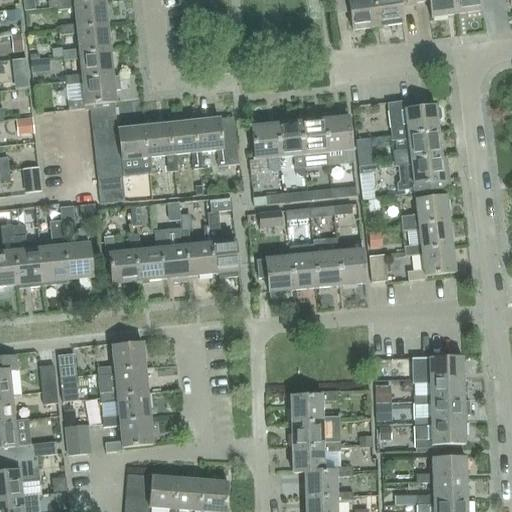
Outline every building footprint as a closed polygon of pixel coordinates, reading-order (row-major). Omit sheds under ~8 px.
[(33,0),(22,0),(24,12),(35,11),(33,0)] [(58,12),(74,9),(74,5),(103,3),(103,0),(56,0),(56,3),(48,4),(49,9),(57,8),(58,12)] [(377,28),(373,0),(332,0),(334,15),(349,13),(352,31),(377,28)] [(415,6),(415,4),(413,5),(412,0),(373,0),(377,28),(402,24),(400,8),(415,6)] [(456,15),(453,0),(412,0),(413,5),(415,4),(429,2),(431,19),(456,15)] [(453,0),(456,15),(481,12),(479,0),(453,0)] [(106,28),(103,3),(74,5),(74,9),(76,25),(59,26),(60,36),(77,34),(76,31),(106,28)] [(20,18),(19,9),(9,11),(10,19),(20,18)] [(109,53),(106,28),(76,31),(77,34),(79,49),(62,51),(63,61),(80,59),(79,56),(109,53)] [(23,53),(21,35),(10,37),(12,54),(23,53)] [(112,78),(109,53),(79,56),(80,59),(81,74),(65,76),(66,86),(82,84),(82,81),(112,78)] [(49,73),(47,59),(30,61),(31,75),(49,73)] [(118,77),(112,78),(82,81),(82,84),(84,100),(67,102),(69,112),(86,110),(86,106),(88,106),(90,122),(115,119),(113,103),(115,102),(113,90),(119,90),(118,77)] [(14,91),(28,90),(26,80),(13,81),(14,91)] [(391,142),(408,140),(408,136),(438,133),(437,122),(440,121),(441,119),(440,111),(438,109),(435,109),(435,107),(427,108),(426,100),(387,105),(391,142)] [(342,165),(352,164),(348,117),(324,120),(327,154),(328,164),(341,163),(342,165)] [(33,135),(32,119),(15,121),(16,137),(33,135)] [(116,131),(115,119),(90,122),(91,134),(116,131)] [(234,119),(198,123),(201,154),(217,152),(218,167),(238,165),(234,119)] [(324,120),(299,122),(303,157),(304,167),(328,164),(327,154),(324,120)] [(303,157),(299,122),(276,124),(280,159),(293,158),(294,170),(304,169),(304,167),(303,157)] [(203,169),(201,154),(198,123),(173,125),(176,156),(192,155),(193,170),(203,169)] [(280,159),(276,124),(252,127),(256,161),(280,159)] [(178,172),(176,156),(173,125),(147,128),(150,159),(167,157),(168,173),(178,172)] [(152,175),(150,159),(147,128),(116,131),(118,143),(119,155),(120,162),(141,160),(143,176),(152,175)] [(118,143),(116,131),(91,134),(93,146),(118,143)] [(399,166),(411,165),(411,161),(441,158),(438,133),(408,136),(408,140),(410,151),(393,153),(395,166),(399,166)] [(371,155),(369,141),(356,142),(358,157),(371,155)] [(119,155),(118,143),(93,146),(94,158),(119,155)] [(120,167),(120,162),(119,155),(94,158),(95,169),(120,167)] [(441,159),(441,158),(411,161),(411,165),(399,166),(401,182),(397,187),(398,192),(409,191),(409,195),(450,190),(446,159),(441,159)] [(0,160),(0,172),(8,171),(7,159),(0,160)] [(121,179),(120,167),(95,169),(97,182),(121,179)] [(37,170),(23,171),(26,194),(40,193),(37,170)] [(0,186),(10,185),(8,171),(0,172),(0,186)] [(307,190),(308,173),(295,173),(294,190),(307,190)] [(123,191),(121,179),(97,182),(98,194),(123,191)] [(338,199),(354,198),(353,189),(337,191),(338,199)] [(124,204),(123,191),(98,194),(99,206),(124,204)] [(314,202),(332,200),(331,191),(313,193),(314,202)] [(290,204),(308,202),(307,193),(289,195),(290,204)] [(283,196),(265,198),(253,199),(254,207),(266,206),(266,207),(284,205),(283,196)] [(401,232),(419,230),(418,226),(449,223),(446,197),(416,201),(417,216),(399,218),(401,232)] [(369,213),(379,211),(378,202),(368,203),(369,213)] [(352,215),(351,206),(334,208),(335,217),(352,215)] [(72,207),(60,208),(62,223),(63,234),(74,233),(72,207)] [(328,217),(327,208),(310,210),(311,219),(328,217)] [(304,220),(303,211),(285,212),(286,221),(304,220)] [(282,227),(281,213),(258,215),(260,230),(282,227)] [(50,242),(38,243),(39,250),(43,284),(43,288),(68,285),(67,281),(64,248),(63,234),(62,223),(48,224),(50,242)] [(452,248),(449,223),(418,226),(419,230),(421,246),(404,248),(405,257),(422,255),(422,252),(452,248)] [(14,253),(18,286),(19,290),(43,288),(43,284),(39,250),(38,243),(37,229),(24,230),(24,227),(12,228),(14,253)] [(204,228),(206,245),(209,245),(213,275),(222,274),(223,279),(239,277),(235,242),(220,244),(219,227),(204,228)] [(0,254),(0,288),(18,286),(14,253),(12,228),(0,230),(2,254),(0,254)] [(213,275),(209,245),(206,245),(190,247),(188,230),(178,231),(180,248),(184,248),(188,278),(213,275)] [(159,250),(162,281),(173,280),(174,284),(186,283),(186,278),(188,278),(184,248),(180,248),(178,231),(154,234),(155,251),(159,250)] [(381,249),(380,233),(368,234),(369,250),(381,249)] [(162,281),(159,250),(155,251),(139,252),(138,235),(129,237),(130,253),(133,253),(137,284),(162,281)] [(137,284),(133,253),(130,253),(115,255),(113,238),(103,240),(105,256),(108,256),(112,286),(137,284)] [(341,288),(338,254),(336,239),(325,240),(326,255),(314,256),(317,291),(341,288)] [(350,252),(338,254),(341,288),(365,286),(361,242),(349,244),(350,252)] [(89,245),(64,248),(67,281),(92,279),(89,245)] [(455,273),(452,248),(422,252),(422,255),(424,271),(407,273),(409,282),(425,280),(425,277),(455,273)] [(317,291),(314,256),(290,258),(293,293),(317,291)] [(370,284),(386,282),(384,257),(368,258),(370,284)] [(293,293),(290,258),(266,260),(266,261),(257,262),(259,279),(267,278),(269,295),(270,295),(271,301),(284,300),(284,294),(293,293)] [(98,379),(114,377),(114,373),(145,370),(143,345),(111,348),(113,368),(97,369),(98,379)] [(57,358),(60,380),(75,378),(73,356),(57,358)] [(0,398),(12,397),(9,371),(16,371),(15,358),(0,359),(0,398)] [(413,385),(429,384),(430,381),(462,380),(461,359),(429,359),(429,376),(413,376),(413,385)] [(39,369),(41,394),(56,392),(53,367),(39,369)] [(148,395),(145,370),(114,373),(114,377),(116,393),(100,394),(101,404),(117,402),(116,399),(148,395)] [(463,402),(462,380),(430,381),(429,384),(413,385),(414,407),(430,406),(430,403),(463,402)] [(390,404),(390,387),(374,387),(374,405),(390,404)] [(74,390),(61,392),(62,403),(76,402),(74,390)] [(57,406),(56,392),(41,394),(43,407),(57,406)] [(290,397),(291,421),(322,420),(322,419),(320,403),(338,402),(337,393),(320,394),(320,396),(290,397)] [(150,421),(148,395),(116,399),(117,402),(118,418),(102,420),(103,429),(120,428),(119,424),(150,421)] [(0,423),(14,422),(12,397),(0,398),(0,423)] [(430,428),(431,425),(463,424),(463,417),(469,417),(469,403),(463,403),(463,402),(430,403),(430,406),(414,407),(415,429),(430,428)] [(391,423),(390,405),(375,406),(375,423),(391,423)] [(37,413),(40,427),(51,425),(49,411),(37,413)] [(322,419),(322,420),(291,421),(292,449),(323,448),(323,443),(339,443),(339,427),(339,418),(322,419)] [(153,446),(150,421),(119,424),(120,428),(121,444),(105,445),(106,454),(124,452),(124,449),(153,446)] [(17,448),(14,422),(0,423),(0,449),(4,449),(6,462),(37,458),(57,456),(56,444),(17,448)] [(464,446),(463,424),(431,425),(430,428),(415,429),(414,441),(415,450),(431,449),(431,447),(464,446)] [(64,429),(66,449),(80,448),(80,443),(89,442),(87,427),(64,429)] [(391,442),(391,428),(378,428),(378,442),(391,442)] [(371,449),(371,438),(359,439),(359,449),(371,449)] [(339,443),(323,443),(323,448),(292,449),(293,474),(304,474),(324,473),(324,471),(323,453),(339,453),(339,443)] [(39,479),(37,458),(6,462),(7,474),(0,474),(0,500),(22,498),(20,481),(39,479)] [(416,485),(432,484),(432,481),(465,480),(464,459),(431,460),(432,476),(415,476),(416,485)] [(335,471),(324,471),(324,473),(304,474),(305,500),(337,499),(337,494),(336,478),(352,478),(351,468),(335,469),(335,471)] [(126,476),(125,488),(149,490),(150,478),(126,476)] [(55,494),(66,493),(65,478),(53,479),(55,494)] [(174,511),(177,481),(151,479),(149,509),(169,511),(178,511),(174,511)] [(466,502),(465,480),(432,481),(432,484),(433,497),(410,498),(408,499),(409,506),(416,506),(416,507),(433,506),(433,503),(466,502)] [(200,511),(202,483),(177,481),(174,511),(178,511),(184,511),(200,511)] [(225,511),(228,485),(202,483),(200,511),(225,511)] [(148,502),(149,490),(125,488),(124,500),(148,502)] [(352,493),(337,494),(337,499),(305,500),(305,511),(337,511),(337,503),(352,503),(352,493)] [(23,511),(22,498),(0,500),(0,511),(23,511)] [(147,511),(148,502),(124,500),(123,511),(147,511)] [(465,511),(466,502),(433,503),(433,506),(416,507),(416,511),(465,511)]
